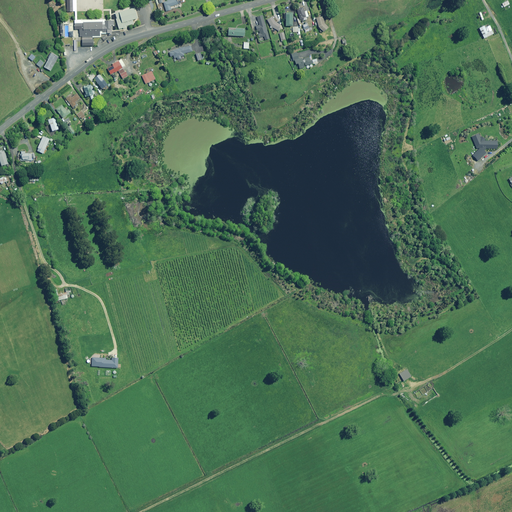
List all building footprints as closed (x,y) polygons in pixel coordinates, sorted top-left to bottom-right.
[(155,0),(157,6),(159,6),(158,4),(163,3),(165,12),(171,10),(170,7),(178,5),(176,0),(171,0),(164,2),(163,0),(155,0)] [(117,19),(116,19),(119,29),(123,28),(123,29),(127,28),(126,26),(134,24),(133,20),(137,18),(134,8),(115,13),(117,19)] [(304,12),(303,8),(296,9),(300,20),(301,20),(302,22),(307,21),(306,17),(308,17),(306,11),(304,12)] [(269,39),(262,15),(256,17),(259,25),(255,26),(257,31),(258,31),(259,34),(256,34),(257,39),(263,37),(264,40),(269,39)] [(273,28),(279,32),(283,27),(276,22),(273,16),(266,19),(270,27),(269,28),(272,30),(273,28)] [(325,25),(322,17),(317,18),(318,27),(323,32),(328,28),(325,25)] [(101,34),(112,33),(111,25),(114,25),(114,21),(105,21),(105,20),(80,20),(80,23),(74,23),(74,30),(79,30),(79,37),(101,37),(101,34)] [(64,25),(60,25),(60,35),(61,35),(61,37),(68,37),(69,26),(64,25)] [(493,34),(490,26),(487,27),(489,32),(487,33),(484,26),(478,28),(483,39),(493,34)] [(245,29),(228,28),(228,36),(244,37),(245,29)] [(192,52),(190,45),(169,52),(170,57),(173,56),(174,59),(176,58),(177,60),(181,59),(180,57),(184,56),(184,54),(192,52)] [(316,59),(312,60),(311,55),(308,56),(299,59),(297,52),(291,54),(293,61),(294,61),(295,65),(298,64),(299,69),(305,68),(304,66),(313,64),(313,63),(317,62),(316,59)] [(58,58),(51,54),(44,68),(50,71),(58,58)] [(114,72),(115,73),(118,71),(119,73),(122,79),(128,76),(126,72),(125,72),(118,61),(112,64),(113,66),(107,69),(110,75),(114,72)] [(155,80),(151,72),(142,76),(145,84),(155,80)] [(107,85),(99,75),(93,79),(101,89),(107,85)] [(92,95),(93,95),(91,86),(83,87),(86,97),(90,96),(91,101),(94,100),(92,95)] [(80,99),(76,94),(71,98),(70,96),(66,99),(73,109),(78,106),(75,102),(80,99)] [(65,110),(61,105),(55,110),(62,119),(70,113),(67,108),(65,110)] [(80,120),(85,117),(83,115),(84,114),(82,111),(76,114),(80,120)] [(54,118),(47,120),(49,125),(49,124),(52,132),(58,130),(54,118)] [(471,137),(476,149),(479,149),(477,151),(472,155),(475,159),(476,159),(477,161),(486,153),(484,151),(486,149),(497,149),(497,142),(485,141),(486,139),(480,137),(479,134),(471,137)] [(49,140),(43,137),(37,148),(44,151),(49,140)] [(25,152),(21,152),(21,161),(31,161),(31,154),(25,154),(25,152)] [(60,300),(61,304),(64,303),(63,300),(67,299),(67,296),(69,296),(68,289),(65,290),(66,294),(58,296),(57,292),(52,293),(54,302),(60,300)] [(424,380),(416,368),(406,375),(413,387),(424,380)]
